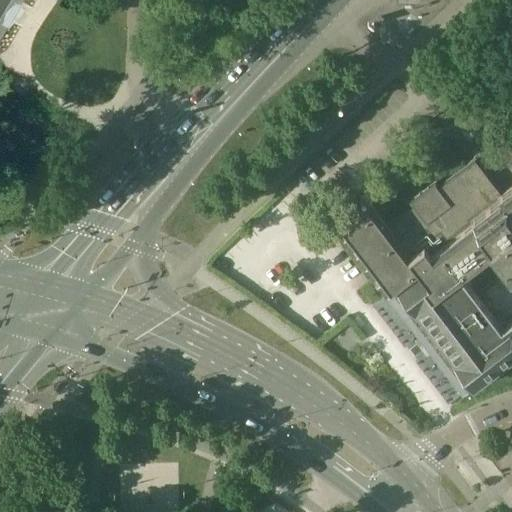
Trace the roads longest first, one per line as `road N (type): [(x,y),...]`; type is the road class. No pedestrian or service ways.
road 1 (secondary): [(50,338),(236,415),(370,504)]
road 2 (secondary): [(403,475),(315,406),(170,329)]
road 3 (primary): [(198,130),(151,165),(43,285)]
road 4 (primary): [(198,130),(322,0)]
road 5 (primary): [(133,246),(198,130)]
road 6 (residential): [(403,475),(455,434),(511,408)]
